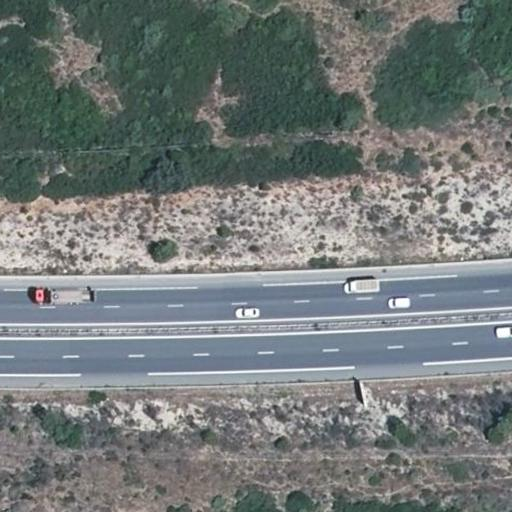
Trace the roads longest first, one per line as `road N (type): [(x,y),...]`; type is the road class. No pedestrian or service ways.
road 1 (motorway): [(511,291),(208,308),(0,307)]
road 2 (motorway): [(0,357),(511,340)]
